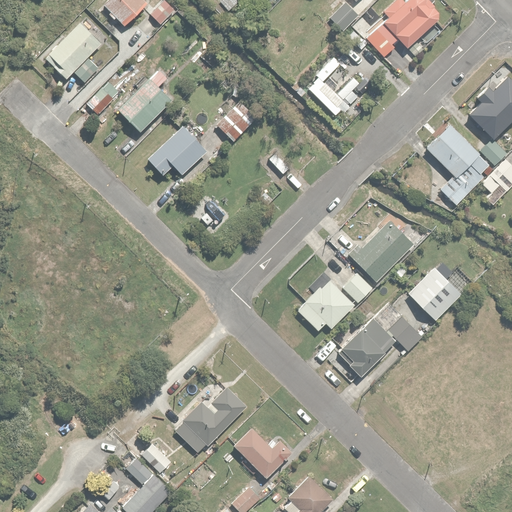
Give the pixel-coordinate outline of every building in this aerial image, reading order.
[(144,0),(98,0),(98,1),(123,24),(144,0)] [(174,8),(165,0),(157,0),(146,12),(158,24),(174,8)] [(358,10),(345,0),(340,0),(328,15),(344,27),(358,10)] [(403,42),(436,14),(433,6),(426,0),(390,0),(380,9),(384,14),(381,17),(403,42)] [(99,40),(77,18),(41,53),(63,75),(99,40)] [(388,41),(393,36),(377,21),(364,36),(384,54),(392,45),(388,41)] [(80,61),(72,69),(83,79),(90,71),(80,61)] [(162,87),(170,78),(154,63),(115,104),(141,128),(171,95),(162,87)] [(466,110),(490,135),(511,113),(511,79),(504,71),(489,86),(484,81),(471,94),(477,99),(466,110)] [(320,73),(306,86),(337,117),(351,104),(353,106),(368,91),(352,74),(337,90),(320,73)] [(117,88),(107,78),(84,100),(94,111),(117,88)] [(250,119),(230,102),(213,122),(232,139),(250,119)] [(144,153),(162,171),(169,164),(176,171),(202,145),(177,120),(144,153)] [(488,161),(447,121),(422,146),(450,173),(438,185),(454,201),(482,172),(480,170),(488,161)] [(488,134),(477,145),(493,162),(504,152),(488,134)] [(511,183),(511,164),(503,155),(492,166),(489,163),(483,169),(487,173),(474,187),(491,204),(511,183)] [(410,240),(385,217),(349,255),(374,278),(410,240)] [(10,246),(1,244),(0,246),(0,269),(4,271),(10,246)] [(430,263),(404,289),(432,317),(458,291),(430,263)] [(373,283),(356,268),(342,283),(359,298),(373,283)] [(296,307),(317,326),(323,320),(330,326),(354,300),(326,274),(296,307)] [(345,360),(356,371),(394,336),(405,347),(418,334),(398,313),(382,328),(369,313),(338,342),(350,355),(345,360)] [(243,401),(223,383),(205,403),(198,397),(180,416),(183,418),(173,429),(198,451),(243,401)] [(439,453),(475,415),(470,410),(482,397),(467,383),(451,400),(457,405),(449,413),(442,406),(417,432),(439,453)] [(248,422),(230,442),(264,473),(291,444),(279,434),(271,443),(248,422)] [(149,441),(138,452),(157,471),(168,459),(149,441)] [(131,455),(122,465),(141,481),(121,505),(128,511),(148,511),(170,487),(131,455)] [(304,469),(283,492),(288,496),(281,504),(289,511),(310,511),(329,492),(304,469)] [(241,511),(265,491),(253,478),(229,500),(239,511),(241,511)] [(106,511),(98,511),(88,502),(77,511),(124,511),(118,506),(116,508),(101,494),(95,500),(106,511)]
